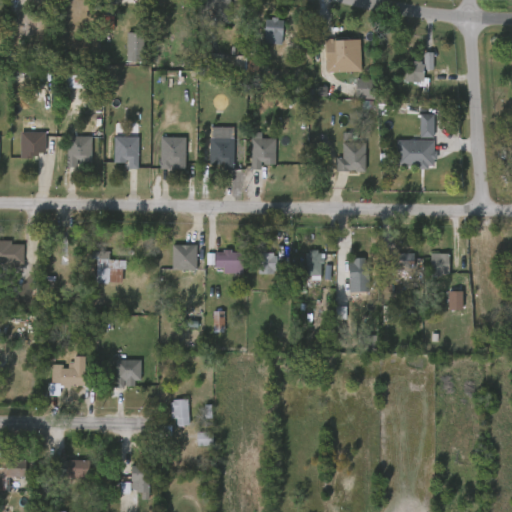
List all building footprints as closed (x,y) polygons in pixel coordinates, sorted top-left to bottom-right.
[(228,0),(228,22),(213,22),(213,9),(200,9),(200,0),(228,0)] [(277,17),(277,20),(283,20),(282,43),(264,42),(265,18),(277,17)] [(271,50),(272,26),(253,25),(252,50),(271,50)] [(134,57),(134,39),(116,39),(116,57),(134,57)] [(345,40),(345,56),(353,56),(353,67),(347,67),(347,72),(336,72),(336,60),(324,60),(324,45),(335,45),(335,40),(345,40)] [(379,72),(361,72),(361,50),(378,50),(379,72)] [(431,54),(431,70),(422,69),(421,80),(418,80),(418,81),(404,81),(404,61),(419,61),(419,64),(421,64),(422,52),(432,52),(431,54)] [(244,55),(244,56),(246,56),(246,58),(259,59),(259,71),(235,70),(235,54),(244,55)] [(421,76),(422,59),(412,59),(412,68),(394,68),(394,88),(412,88),(412,75),(421,76)] [(511,66),(501,66),(500,98),(511,98),(511,66)] [(95,88),(60,88),(60,75),(95,75),(95,88)] [(373,79),(372,99),(353,98),(354,78),(373,79)] [(70,94),(70,83),(52,83),(52,94),(70,94)] [(365,86),(345,85),(344,104),(364,105),(365,86)] [(89,143),(90,109),(80,108),(79,142),(89,143)] [(424,137),(417,137),(417,114),(432,114),(431,138),(424,137)] [(41,120),(41,133),(43,133),(43,152),(35,152),(35,156),(29,156),(29,158),(18,158),(18,132),(31,132),(31,120),(41,120)] [(422,144),(422,120),(408,120),(408,143),(422,144)] [(89,132),(89,163),(76,162),(77,160),(74,160),(74,168),(64,168),(65,136),(79,136),(79,131),(89,132)] [(352,132),(352,142),(365,142),(365,171),(355,171),(355,173),(349,173),(349,171),(336,171),(336,157),(342,157),(342,142),(344,142),(344,132),(352,132)] [(259,133),(259,138),(273,139),(273,165),(262,165),(262,162),(259,162),(259,170),(248,169),(249,138),(250,138),(250,133),(259,133)] [(136,137),(136,169),(126,169),(126,160),(123,160),(123,163),(111,163),(111,136),(136,137)] [(183,137),(183,169),(170,169),(170,165),(168,164),(168,169),(158,169),(158,137),(183,137)] [(232,138),(231,170),(221,170),(221,162),(219,162),(218,165),(207,164),(208,138),(232,138)] [(264,170),(264,145),(250,144),(250,139),(240,139),(239,175),(250,176),(250,170),(264,170)] [(431,151),(434,152),(434,159),(431,159),(431,166),(425,166),(425,169),(414,169),(414,165),(394,165),(394,140),(431,141),(431,151)] [(127,175),(127,143),(102,143),(102,169),(117,169),(117,175),(127,175)] [(174,144),(149,143),(148,175),(160,176),(160,175),(173,175),(174,144)] [(325,164),(325,177),(353,178),(354,150),(331,149),(331,164),(325,164)] [(0,241),(8,241),(8,245),(21,245),(21,264),(0,264),(0,241)] [(318,249),(318,252),(325,253),(324,263),(321,263),(321,280),(312,280),(312,274),(306,274),(306,267),(304,267),(306,252),(309,252),(309,249),(318,249)] [(229,250),(229,252),(240,252),(240,273),(221,274),(221,268),(212,268),(212,265),(205,265),(205,253),(221,253),(221,250),(229,250)] [(412,254),(412,267),(400,267),(400,272),(389,272),(390,250),(396,250),(396,253),(412,254)] [(123,261),(123,269),(119,269),(118,283),(92,283),(93,259),(88,259),(89,251),(107,252),(106,260),(123,261)] [(192,272),(173,272),(173,252),(192,252),(192,272)] [(441,276),(431,276),(431,252),(450,253),(449,274),(442,274),(441,276)] [(271,253),(271,256),(274,256),(274,271),(271,271),(271,274),(256,274),(256,253),(271,253)] [(295,257),(294,286),(310,286),(311,258),(295,257)] [(365,257),(365,262),(370,262),(370,290),(362,290),(362,280),(361,280),(361,285),(350,285),(350,280),(348,280),(348,262),(352,262),(352,257),(365,257)] [(381,275),(404,275),(404,259),(381,259),(381,275)] [(438,260),(420,259),(419,281),(437,282),(438,260)] [(357,298),(356,264),(337,264),(338,298),(357,298)] [(199,303),(198,323),(191,323),(191,319),(187,319),(186,331),(179,331),(179,320),(177,320),(177,303),(199,303)] [(212,338),(213,317),(201,317),(201,338),(212,338)] [(132,381),(132,387),(123,387),(123,381),(121,381),(121,389),(112,389),(113,360),(138,361),(138,381),(132,381)] [(61,365),(60,368),(82,369),(81,385),(68,384),(68,387),(59,387),(59,382),(49,381),(49,365),(61,365)] [(185,398),(187,424),(175,425),(175,417),(169,418),(168,401),(171,401),(170,399),(185,398)] [(162,432),(178,432),(177,405),(161,406),(162,432)] [(201,438),(185,438),(185,452),(202,451),(201,438)] [(0,459),(34,460),(34,473),(23,473),(23,477),(0,476),(0,459)] [(89,477),(55,476),(55,461),(89,460),(89,477)] [(143,462),(143,465),(149,465),(148,492),(136,492),(136,511),(119,511),(121,482),(132,482),(132,479),(130,479),(130,465),(136,465),(137,462),(143,462)]
